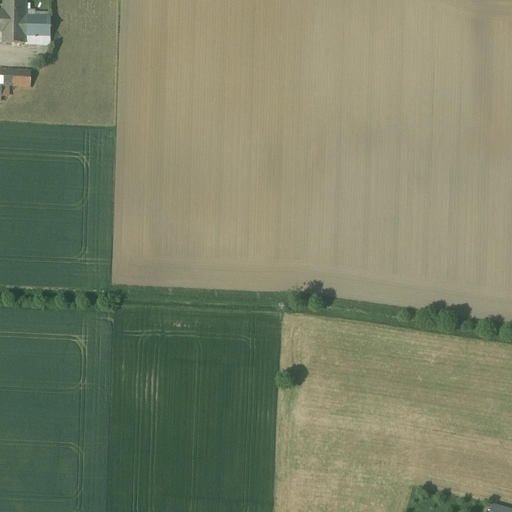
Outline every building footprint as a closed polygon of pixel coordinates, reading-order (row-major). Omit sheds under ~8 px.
[(24,0),(1,0),(2,13),(2,18),(25,19),(24,0)] [(25,19),(2,18),(1,32),(1,46),(24,46),(25,38),(25,19)] [(49,19),(25,19),(25,38),(49,38),(49,19)] [(10,73),(0,72),(0,87),(9,87),(10,73)] [(30,73),(10,73),(9,87),(29,88),(30,73)]
